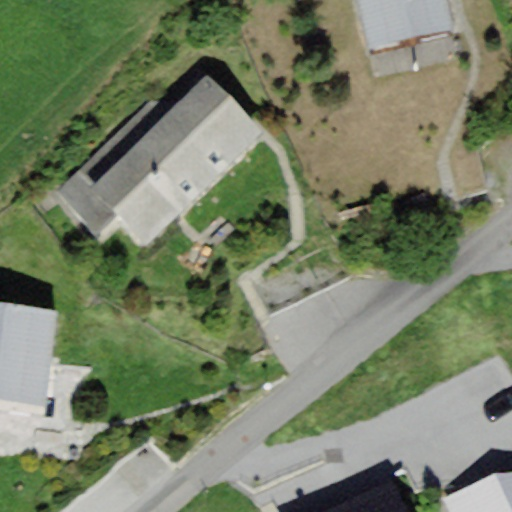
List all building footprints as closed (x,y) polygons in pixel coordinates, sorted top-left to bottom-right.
[(354,0),(368,68),(452,49),(443,0),(354,0)] [(139,260),(262,145),(208,88),(182,113),(151,103),(56,201),(94,242),(109,228),(139,260)] [(55,327),(0,320),(0,419),(44,425),(47,403),(55,327)] [(482,480),(445,495),(452,511),(511,511),(511,470),(498,473),(482,480)] [(411,511),(393,471),(301,511),(411,511)]
